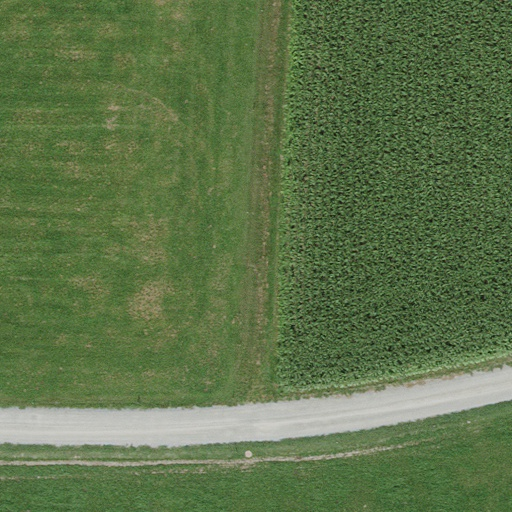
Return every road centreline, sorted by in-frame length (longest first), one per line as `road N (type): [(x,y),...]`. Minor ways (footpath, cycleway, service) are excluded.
road 1 (track): [(511,382),(255,428),(0,422)]
road 2 (track): [(255,428),(294,0)]
